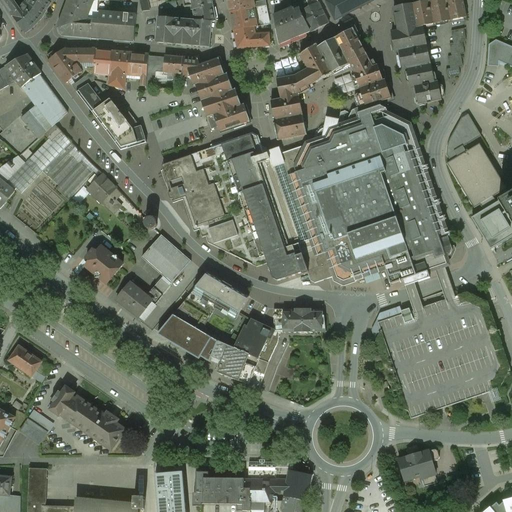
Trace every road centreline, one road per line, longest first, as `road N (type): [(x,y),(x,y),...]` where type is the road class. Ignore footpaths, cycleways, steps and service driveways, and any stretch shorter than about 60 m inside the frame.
road 1 (residential): [(30,46),(101,142),(217,265),(252,284),(353,299)]
road 2 (secondary): [(45,273),(198,384),(308,430)]
road 3 (residential): [(479,0),(470,81),(434,153),(481,266)]
road 4 (residential): [(377,433),(511,437)]
road 5 (residential): [(481,266),(381,301),(353,299)]
